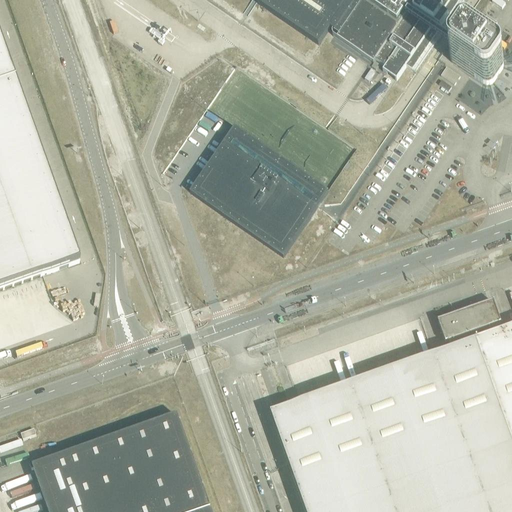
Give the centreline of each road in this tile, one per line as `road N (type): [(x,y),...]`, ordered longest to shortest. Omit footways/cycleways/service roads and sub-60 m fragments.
road 1 (unclassified): [(146,357),(511,227)]
road 2 (unclassified): [(46,0),(108,206),(115,275)]
road 3 (unclassified): [(0,409),(128,364)]
